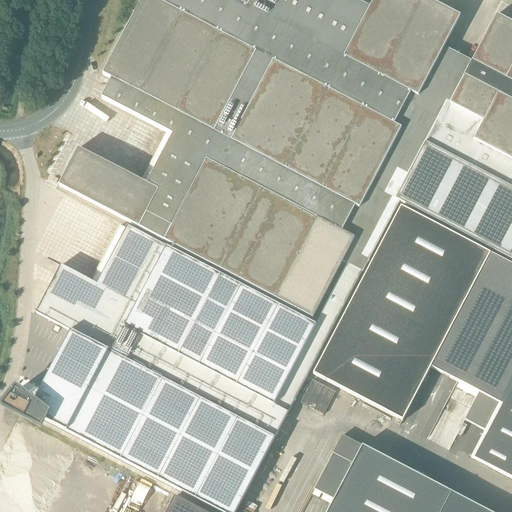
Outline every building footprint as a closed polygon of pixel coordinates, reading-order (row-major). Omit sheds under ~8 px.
[(362,272),(399,202),(395,199),(446,102),(449,104),(471,61),(444,47),(460,17),(428,0),(373,0),(372,4),(364,0),(141,0),(102,75),(111,79),(101,98),(167,133),(142,182),(78,149),(59,186),(312,319),(342,262),(347,264),(361,272),(362,272)] [(511,23),(496,15),(471,61),(449,104),(446,102),(395,199),(399,202),(511,260),(511,23)] [(400,207),(312,374),(402,421),(428,371),(490,254),(400,207)] [(34,400),(28,412),(46,421),(219,511),(235,511),(361,272),(347,264),(315,325),(154,240),(156,237),(147,232),(145,236),(127,226),(126,229),(97,285),(91,282),(60,266),(47,292),(35,313),(70,332),(41,387),(34,400)] [(511,378),(471,457),(511,479),(511,378)] [(0,408),(41,432),(46,421),(50,413),(34,400),(17,387),(16,387),(3,404),(0,407),(0,408)] [(488,511),(342,436),(314,490),(333,500),(327,511),(488,511)] [(203,511),(174,496),(165,511),(203,511)]
